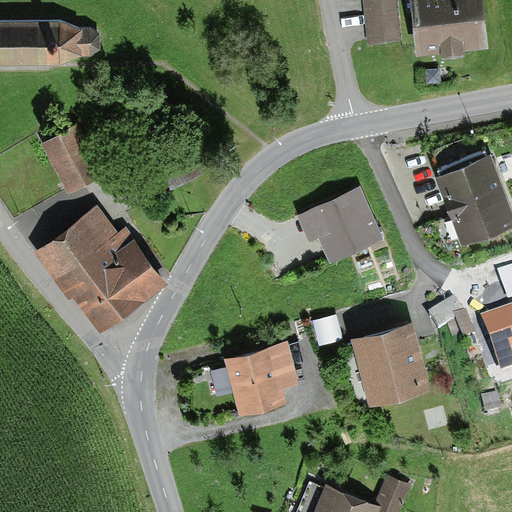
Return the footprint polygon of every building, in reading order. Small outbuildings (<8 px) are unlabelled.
[(393,0),(361,0),(364,38),(396,35),(393,0)] [(479,0),(413,0),(420,47),(485,38),(479,0)] [(60,14),(0,14),(0,61),(61,60),(82,52),(90,52),(101,46),(100,29),(91,23),(83,23),(60,14)] [(74,121),(38,140),(63,189),(99,170),(74,121)] [(183,136),(154,150),(168,179),(197,165),(183,136)] [(511,216),(488,151),(437,169),(462,237),(511,218),(511,216)] [(379,239),(357,190),(311,210),(332,259),(379,239)] [(95,205),(43,243),(100,321),(164,274),(128,224),(115,233),(95,205)] [(456,296),(431,314),(441,327),(466,309),(456,296)] [(511,304),(484,314),(502,365),(511,361),(511,304)] [(457,314),(466,338),(479,333),(470,309),(457,314)] [(316,316),(322,341),(344,335),(338,311),(316,316)] [(410,314),(354,328),(371,399),(428,385),(410,314)] [(282,338),(224,352),(237,408),(284,396),(281,381),(292,379),(282,338)] [(444,405),(427,411),(432,426),(449,420),(444,405)] [(377,500),(324,478),(310,511),(376,511),(378,510),(383,511),(393,511),(406,483),(387,475),(377,500)]
